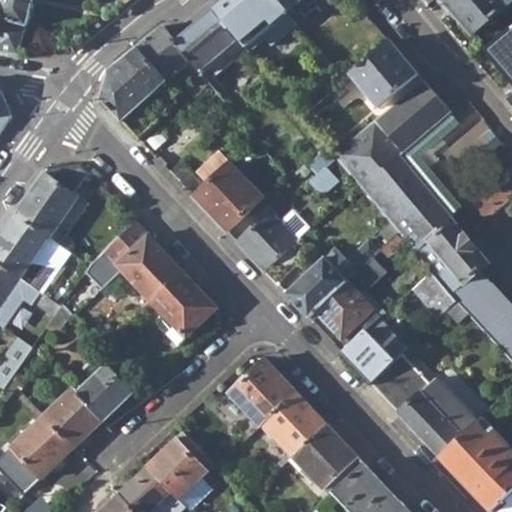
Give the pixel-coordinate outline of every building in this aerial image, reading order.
[(27,30),(28,26),(35,0),(4,0),(0,16),(0,51),(17,54),(25,29),(27,30)] [(280,0),(289,10),(300,0),(280,0)] [(511,0),(443,0),(474,35),(511,2),(511,0)] [(176,40),(201,72),(239,40),(214,9),(176,40)] [(101,99),(140,139),(161,121),(144,101),(184,65),(205,89),(210,84),(201,72),(176,40),(164,24),(110,70),(101,99)] [(511,28),(486,51),(511,81),(511,96),(508,100),(511,104),(511,28)] [(352,74),(381,108),(420,75),(392,41),(352,74)] [(424,80),(336,156),(343,166),(360,186),(406,241),(417,232),(410,224),(439,200),(401,155),(452,112),(424,80)] [(310,164),(318,174),(327,166),(334,174),(343,166),(336,156),(330,148),(310,164)] [(192,195),(228,232),(263,199),(229,161),(192,195)] [(17,214),(50,237),(79,196),(73,192),(90,172),(81,163),(51,165),(17,214)] [(341,180),(334,174),(327,166),(318,174),(310,182),(323,196),(341,180)] [(176,178),(188,191),(196,185),(184,171),(176,178)] [(480,267),(487,260),(451,218),(448,221),(445,217),(449,212),(439,200),(410,224),(417,232),(406,241),(431,269),(450,293),(480,267)] [(266,272),(298,241),(270,212),(238,243),(266,272)] [(0,238),(0,263),(21,278),(37,253),(58,267),(62,262),(83,277),(91,265),(50,237),(17,214),(0,238)] [(120,263),(154,299),(184,272),(136,222),(94,263),(101,270),(108,263),(114,269),(120,263)] [(266,272),(277,284),(300,262),(297,260),(313,247),(303,237),(298,241),(266,272)] [(317,309),(350,279),(357,272),(373,258),(375,256),(379,253),(369,241),(347,260),(336,248),(286,294),(308,317),(316,310),(317,309)] [(317,309),(316,310),(342,338),(344,337),(351,344),(380,317),(386,312),(365,291),(386,272),(373,258),(357,272),(350,279),(317,309)] [(0,307),(21,278),(0,263),(0,307)] [(511,346),(511,301),(480,267),(450,293),(456,300),(467,311),(468,312),(506,352),(511,346)] [(412,287),(438,317),(446,310),(456,300),(450,293),(431,269),(412,287)] [(168,333),(180,344),(219,309),(184,272),(154,299),(152,301),(175,327),(168,333)] [(36,300),(57,314),(62,306),(41,292),(36,300)] [(458,322),(468,312),(467,311),(456,300),(446,310),(458,322)] [(342,353),(370,382),(408,346),(380,317),(351,344),(342,353)] [(370,382),(440,455),(477,420),(426,366),(421,371),(409,359),(425,344),(418,337),(408,346),(370,382)] [(230,393),(262,426),(263,424),(298,392),(266,359),(230,393)] [(79,392),(104,419),(133,392),(108,365),(79,392)] [(0,376),(0,385),(4,389),(11,380),(2,374),(0,376)] [(11,380),(4,389),(11,394),(16,385),(11,380)] [(45,416),(75,447),(104,419),(79,392),(75,388),(45,416)] [(0,402),(3,405),(11,394),(4,389),(0,394),(0,402)] [(298,392),(263,424),(294,457),(329,425),(298,392)] [(13,447),(43,478),(75,447),(45,416),(13,447)] [(511,446),(482,416),(477,420),(440,455),(492,510),(511,490),(511,446)] [(294,457),(325,489),(360,457),(329,425),(294,457)] [(172,491),(179,498),(201,479),(216,465),(185,432),(149,467),(172,491)] [(411,511),(367,465),(336,494),(353,511),(411,511)] [(119,494),(136,511),(149,511),(172,491),(149,467),(119,494)] [(211,490),(201,479),(179,498),(189,510),(211,490)] [(511,511),(511,490),(492,510),(493,511),(511,511)] [(100,511),(136,511),(119,494),(100,511)]
